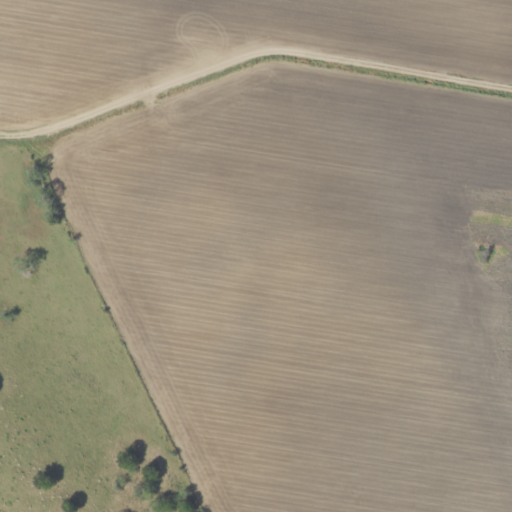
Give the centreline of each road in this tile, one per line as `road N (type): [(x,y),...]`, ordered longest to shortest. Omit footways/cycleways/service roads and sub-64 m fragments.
road 1 (residential): [(0,123),(171,80),(375,65),(511,85)]
road 2 (residential): [(205,511),(190,467),(19,170),(14,123)]
